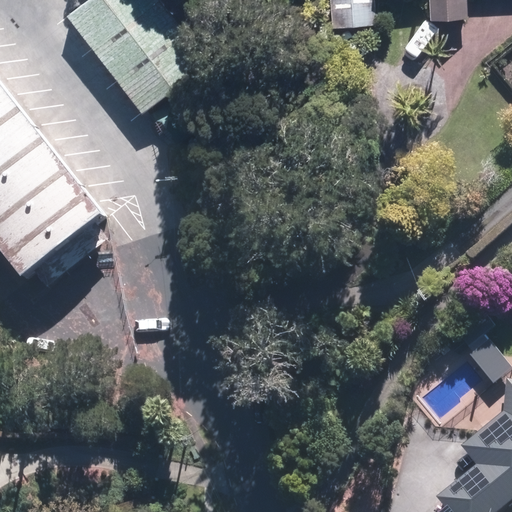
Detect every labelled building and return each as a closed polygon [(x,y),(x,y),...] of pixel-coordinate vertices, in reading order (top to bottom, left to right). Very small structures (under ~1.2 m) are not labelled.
[(158,0),(87,0),(67,16),(141,114),(164,96),(207,63),(158,0)] [(381,0),(339,0),(341,27),(384,23),(381,0)] [(476,0),(441,0),(442,18),(477,17),(476,0)] [(98,217),(0,94),(0,258),(17,281),(98,217)] [(501,322),(486,304),(452,334),(485,372),(501,359),(483,338),(501,322)] [(474,468),(434,498),(445,511),(494,511),(511,499),(511,380),(505,380),(502,415),(459,449),(474,468)]
